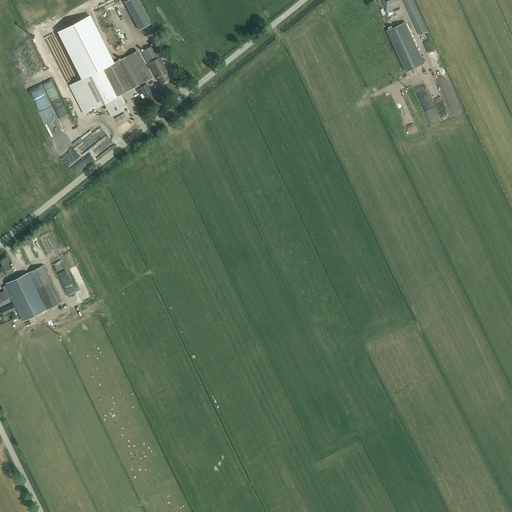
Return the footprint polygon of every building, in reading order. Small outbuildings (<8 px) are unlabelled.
[(150,23),(137,0),(126,0),(124,1),(139,30),(150,23)] [(388,12),(400,6),(396,0),(382,0),(388,12)] [(403,0),(420,35),(428,32),(413,0),(403,0)] [(124,20),(129,18),(121,1),(115,4),(124,20)] [(119,26),(122,24),(113,5),(105,9),(114,28),(115,27),(123,43),(129,40),(123,27),(120,28),(119,26)] [(82,78),(70,85),(84,113),(104,103),(111,116),(128,108),(121,94),(136,87),(140,84),(151,78),(136,51),(125,56),(126,57),(113,63),(89,16),(59,31),(82,78)] [(405,22),(387,30),(406,72),(424,64),(405,22)] [(171,80),(166,71),(167,70),(153,44),(142,51),(157,80),(158,79),(161,85),(171,80)] [(140,94),(142,93),(145,97),(151,93),(148,88),(149,88),(146,83),(139,87),(137,89),(140,94)] [(136,127),(130,113),(121,116),(127,130),(136,127)] [(14,272),(9,262),(7,257),(0,260),(0,261),(2,266),(2,265),(7,275),(14,272)] [(59,257),(49,261),(51,265),(61,262),(59,257)] [(73,292),(62,262),(51,266),(55,278),(58,277),(65,295),(73,292)] [(43,266),(28,273),(46,310),(61,302),(43,266)] [(46,310),(28,273),(6,283),(7,284),(2,287),(4,290),(8,298),(8,299),(12,297),(23,321),(46,310)] [(4,290),(0,291),(0,299),(1,302),(8,298),(4,290)] [(12,303),(0,309),(3,315),(15,309),(12,303)]
